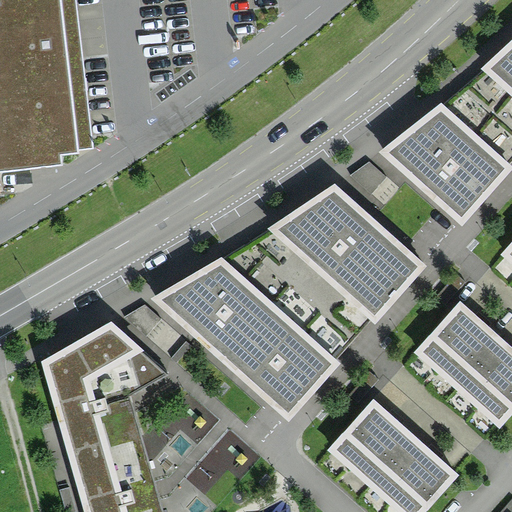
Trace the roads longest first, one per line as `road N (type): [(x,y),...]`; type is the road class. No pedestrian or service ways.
road 1 (secondary): [(456,0),(327,113),(0,316)]
road 2 (residential): [(341,511),(270,452),(362,348)]
road 3 (residential): [(362,348),(504,473)]
road 4 (track): [(37,511),(0,377)]
road 5 (residential): [(362,348),(448,251)]
